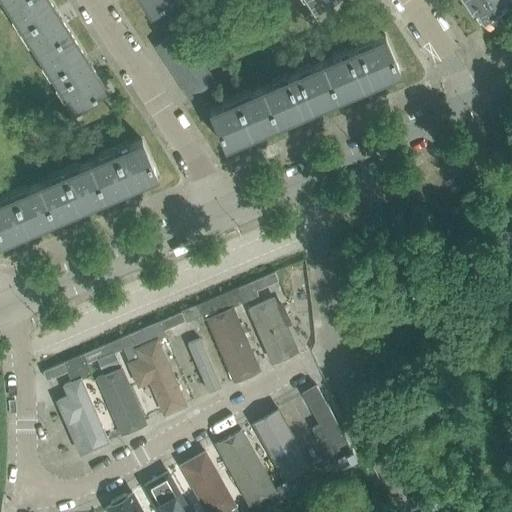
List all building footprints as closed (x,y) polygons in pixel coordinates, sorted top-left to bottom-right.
[(69,33),(47,0),(19,0),(9,6),(39,53),(69,33)] [(171,0),(142,0),(151,13),(171,0)] [(498,0),(469,0),(472,4),(476,1),(483,11),(498,0)] [(165,57),(188,42),(180,30),(157,45),(165,57)] [(105,90),(91,67),(69,33),(39,53),(75,109),(105,90)] [(372,81),(398,70),(384,36),(323,63),(337,96),(362,85),(364,88),(373,84),(372,81)] [(173,69),(195,55),(188,42),(165,57),(173,69)] [(181,82),(204,67),(195,55),(173,69),(181,82)] [(337,96),(323,63),(262,89),(277,121),(302,111),(303,114),(313,110),(311,107),(337,96)] [(190,96),(212,81),(204,67),(181,82),(190,96)] [(277,121),(262,89),(211,111),(225,144),(241,137),(242,140),(247,138),(252,136),(251,133),(277,121)] [(155,174),(141,141),(89,163),(103,196),(119,189),(120,192),(125,190),(130,188),(129,185),(155,174)] [(103,196),(89,163),(39,185),(53,218),(69,211),(70,214),(80,210),(78,207),(103,196)] [(53,218),(39,185),(0,201),(0,234),(2,239),(18,232),(20,235),(24,233),(29,231),(28,228),(53,218)] [(256,291),(278,282),(274,273),(252,282),(251,281),(236,288),(242,302),(243,302),(258,295),(256,291)] [(203,318),(242,302),(236,288),(228,291),(220,295),(197,304),(201,313),(201,315),(203,318)] [(270,360),(302,346),(279,293),(247,307),(270,360)] [(163,331),(201,315),(201,313),(197,304),(190,307),(181,311),(158,321),(162,330),(163,331)] [(261,367),(239,317),(211,329),(234,380),(261,367)] [(133,347),(157,337),(158,339),(165,336),(163,331),(162,330),(158,321),(151,324),(142,328),(120,337),(124,346),(130,360),(137,357),(133,347)] [(228,381),(206,332),(187,340),(210,390),(228,381)] [(139,383),(130,360),(124,346),(120,337),(113,340),(104,344),(81,354),(85,363),(86,364),(114,352),(129,387),(139,383)] [(164,411),(189,400),(164,345),(137,357),(130,360),(139,383),(149,378),(164,411)] [(90,375),(86,364),(85,363),(81,354),(74,357),(65,361),(42,370),(46,380),(66,372),(71,383),(81,378),(90,375)] [(144,421),(117,364),(94,375),(121,432),(144,421)] [(79,413),(93,447),(113,439),(86,377),(67,386),(69,391),(55,397),(65,419),(79,413)] [(347,442),(317,386),(305,393),(319,420),(313,424),(328,453),(347,442)] [(313,465),(279,406),(262,416),(295,475),(313,465)] [(276,486),(244,427),(216,442),(249,501),(276,486)] [(218,511),(237,502),(207,447),(179,462),(206,511),(218,511)] [(335,469),(356,458),(351,450),(331,462),(329,458),(323,462),(321,458),(313,465),(315,469),(315,470),(320,478),(326,474),(335,469)] [(193,511),(170,468),(145,482),(160,511),(193,511)] [(298,490),(320,478),(315,470),(294,482),(291,478),(276,486),(278,490),(279,490),(283,498),(290,495),(298,490)] [(146,511),(134,488),(107,502),(112,511),(146,511)] [(258,511),(261,510),(283,498),(279,490),(277,491),(257,503),(256,501),(241,510),(242,510),(242,511),(258,511)]
